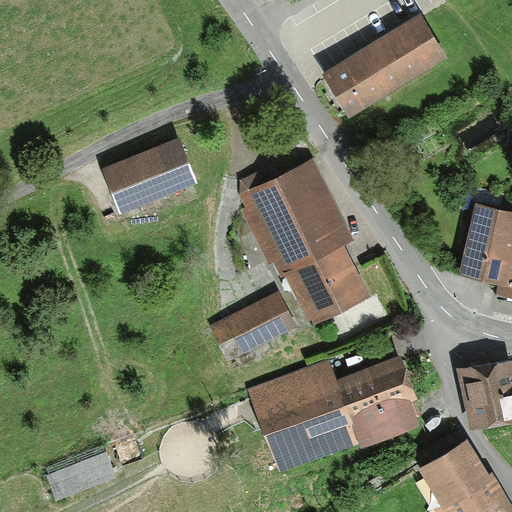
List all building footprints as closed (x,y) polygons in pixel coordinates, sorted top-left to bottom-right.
[(350,111),(450,52),(423,7),(323,66),(350,111)] [(114,206),(185,178),(170,139),(99,167),(114,206)] [(296,316),(354,289),(297,167),(240,193),(296,316)] [(511,211),(473,203),(457,274),(500,284),(498,294),(511,297),(511,211)] [(228,353),(286,324),(270,292),(213,321),(228,353)] [(412,402),(418,399),(400,356),(337,381),(328,359),(250,390),(283,472),(358,441),(360,446),(420,422),(412,402)] [(511,358),(458,369),(469,432),(511,424),(511,358)] [(511,511),(511,506),(492,474),(486,477),(467,445),(424,470),(446,506),(437,511),(511,511)] [(113,474),(103,449),(48,472),(58,497),(113,474)]
